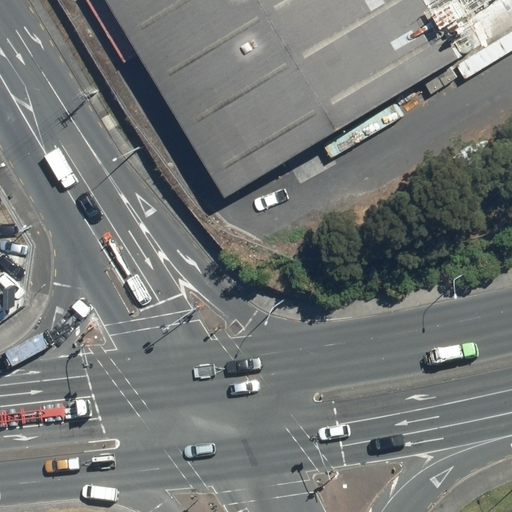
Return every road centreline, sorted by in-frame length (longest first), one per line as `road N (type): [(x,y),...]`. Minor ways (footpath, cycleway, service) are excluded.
road 1 (primary): [(511,406),(231,454)]
road 2 (primary): [(83,211),(324,357)]
road 3 (tertiary): [(83,211),(191,385)]
road 4 (primary): [(0,403),(191,385)]
road 5 (primary): [(0,375),(54,325),(83,211)]
road 6 (primary): [(324,357),(511,321)]
road 7 (tertiary): [(0,70),(83,211)]
road 8 (primary): [(511,414),(415,511)]
road 9 (primary): [(191,385),(324,357)]
